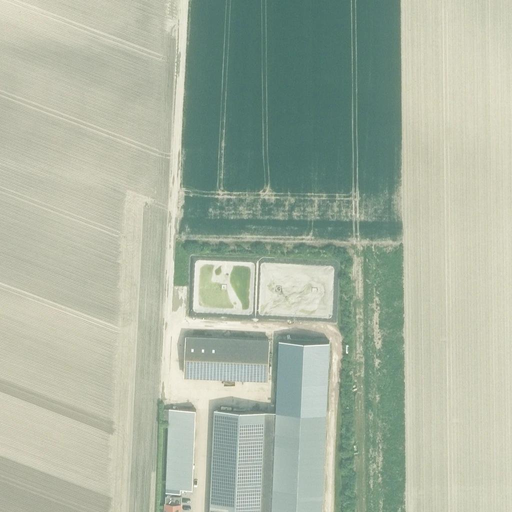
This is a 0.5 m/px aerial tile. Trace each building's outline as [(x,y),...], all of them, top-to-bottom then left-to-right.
[(194,259),(190,308),(249,312),(251,286),(238,285),(238,284),(225,283),(224,297),(223,296),(222,306),(209,305),(210,285),(211,285),(211,276),(205,275),(206,260),(194,259)] [(266,380),(268,339),(187,335),(186,376),(266,380)] [(214,410),(210,511),(322,511),(330,340),(279,338),(278,382),(288,382),(286,413),(265,412),(214,410)] [(169,408),(166,487),(192,488),(196,409),(169,408)] [(166,496),(165,511),(179,511),(180,496),(166,496)]
